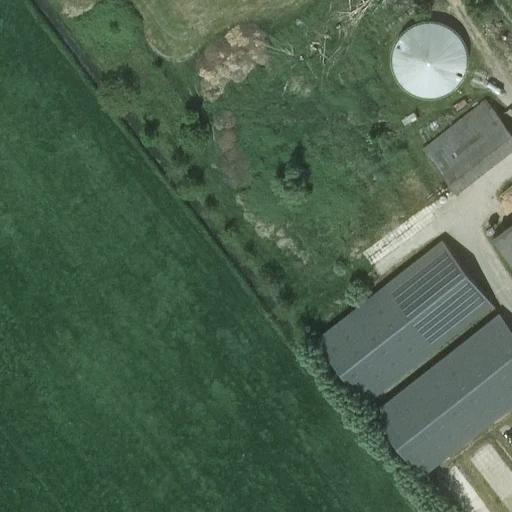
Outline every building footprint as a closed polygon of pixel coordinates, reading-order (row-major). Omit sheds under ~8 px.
[(419,22),(410,66),(451,74),(460,30),(419,22)] [(430,149),(466,184),(511,137),(511,128),(481,98),(430,149)] [(511,223),(494,238),(511,261),(511,223)] [(444,239),(316,337),(365,401),(493,303),(444,239)] [(511,328),(500,313),(372,410),(421,475),(511,405),(511,328)] [(495,511),(476,487),(463,497),(474,511),(495,511)]
